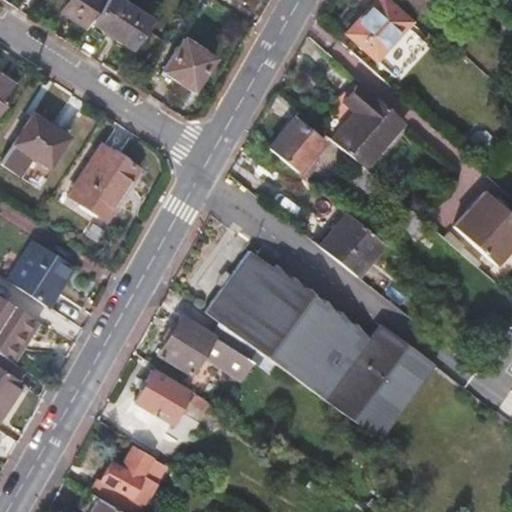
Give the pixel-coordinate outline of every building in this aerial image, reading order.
[(90,23),(104,0),(68,0),(60,14),(85,30),(90,23)] [(130,49),(148,22),(115,0),(104,0),(90,23),(130,49)] [(407,24),(380,0),(374,0),(343,35),(394,82),(425,48),(403,28),(407,24)] [(403,0),(422,17),(436,0),(403,0)] [(210,59),(179,39),(159,71),(177,83),(190,91),(210,59)] [(154,78),(173,90),(177,83),(159,71),(154,78)] [(0,108),(12,90),(0,82),(0,108)] [(343,102),(354,114),(330,141),(363,169),(402,125),(357,86),(343,102)] [(321,141),(325,136),(299,114),(295,118),(321,141)] [(0,158),(0,166),(32,187),(64,140),(27,117),(0,158)] [(321,141),(295,118),(268,150),(295,172),(307,159),(310,160),(324,144),(321,141)] [(64,196),(104,222),(136,172),(96,146),(64,196)] [(307,159),(295,172),(303,179),(315,165),(310,160),(307,159)] [(378,205),(407,230),(419,216),(365,171),(356,181),(380,203),(378,205)] [(511,237),(511,212),(480,187),(450,227),(496,260),(511,237)] [(427,206),(419,216),(438,233),(447,223),(427,206)] [(345,214),(317,245),(354,275),(381,244),(345,214)] [(31,242),(5,283),(45,309),(71,268),(31,242)] [(277,259),(262,247),(256,256),(270,267),(274,262),(277,259)] [(249,251),(223,285),(202,312),(219,325),(247,346),(252,350),(255,352),(369,436),(400,395),(409,401),(435,367),(378,324),(368,338),(356,323),(352,326),(340,311),(336,316),(323,300),(320,303),(307,288),(304,291),(291,276),(289,279),(274,262),(270,267),(256,256),(249,251)] [(0,357),(10,364),(36,325),(0,300),(0,357)] [(189,373),(201,353),(231,369),(247,346),(219,325),(210,336),(178,316),(157,354),(189,373)] [(252,350),(247,346),(231,369),(242,375),(255,352),(252,350)] [(0,412),(18,385),(0,372),(0,412)] [(151,453),(185,393),(147,372),(114,432),(151,453)] [(184,400),(196,407),(201,400),(189,392),(184,400)] [(400,395),(369,436),(377,442),(409,401),(400,395)] [(99,482),(101,483),(92,498),(114,511),(120,511),(129,499),(141,506),(165,471),(132,450),(118,471),(110,466),(99,482)] [(114,511),(92,498),(89,496),(80,511),(114,511)]
